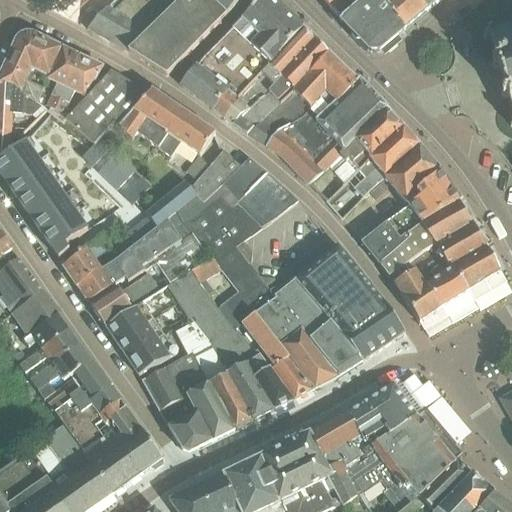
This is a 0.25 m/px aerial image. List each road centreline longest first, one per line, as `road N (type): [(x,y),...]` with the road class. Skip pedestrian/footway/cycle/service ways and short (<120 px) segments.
road 1 (residential): [(167,91),(300,189),(423,344),(448,358)]
road 2 (residential): [(0,213),(185,473)]
road 3 (residential): [(185,473),(387,368),(448,358)]
road 4 (residential): [(511,239),(475,181),(380,79)]
road 5 (residential): [(18,7),(167,91)]
road 6 (residential): [(254,0),(167,91)]
